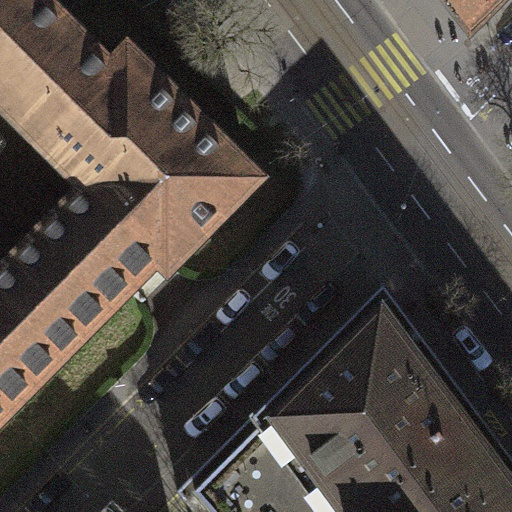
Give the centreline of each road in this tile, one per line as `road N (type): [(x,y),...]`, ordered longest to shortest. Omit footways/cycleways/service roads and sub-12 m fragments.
road 1 (residential): [(417,154),(70,511)]
road 2 (tertiary): [(417,154),(301,0)]
road 3 (tertiary): [(511,280),(417,154)]
road 4 (residential): [(511,60),(417,154)]
